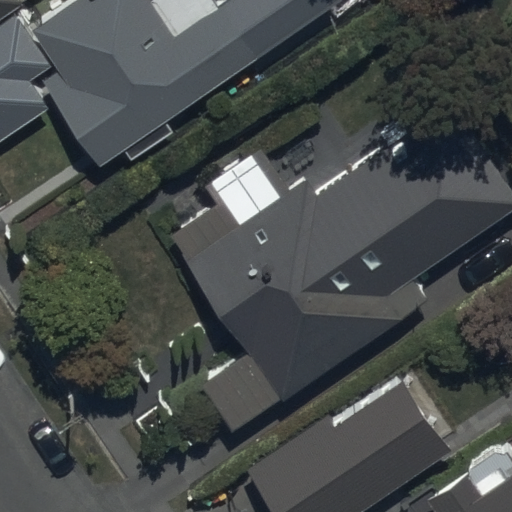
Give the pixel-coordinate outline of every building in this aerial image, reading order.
[(0,0),(0,20),(23,4),(20,0),(0,0)] [(62,64),(44,77),(102,159),(121,146),(128,157),(171,127),(165,118),(333,0),(216,0),(170,32),(146,0),(74,0),(36,27),(62,64)] [(51,68),(14,17),(0,26),(0,144),(50,108),(32,82),(51,68)] [(230,429),(424,295),(410,274),(511,203),(511,191),(447,96),(314,188),(303,172),(287,183),(259,143),(203,181),(217,201),(168,234),(245,345),(196,379),(230,429)] [(245,457),(283,511),(332,511),(451,430),(397,352),(245,457)] [(511,511),(511,452),(479,476),(464,454),(422,483),(437,504),(442,511),(511,511)]
